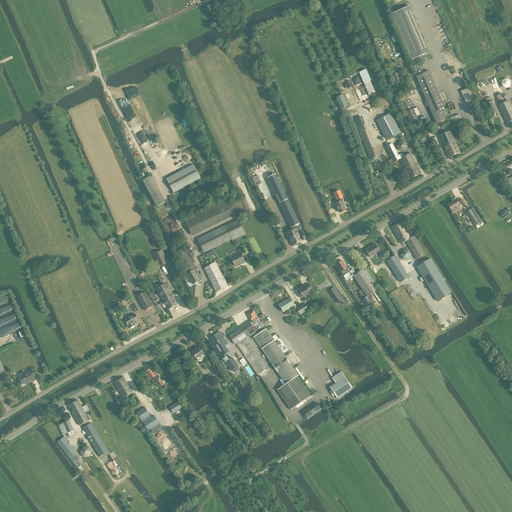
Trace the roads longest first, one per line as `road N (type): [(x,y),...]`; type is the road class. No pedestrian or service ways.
road 1 (unclassified): [(0,421),(511,130)]
road 2 (tertiary): [(0,443),(511,153)]
road 3 (track): [(94,452),(113,479),(126,473),(100,394)]
